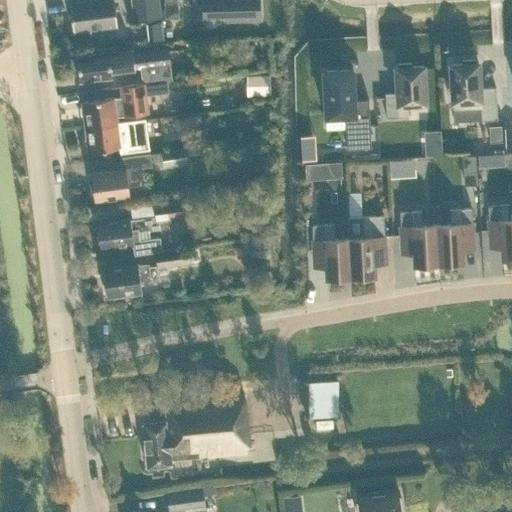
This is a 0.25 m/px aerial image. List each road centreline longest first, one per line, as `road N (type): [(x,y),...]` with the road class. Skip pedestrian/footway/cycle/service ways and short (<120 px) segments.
road 1 (tertiary): [(64,374),(16,0)]
road 2 (residential): [(289,320),(511,289)]
road 3 (tertiary): [(81,511),(64,374)]
